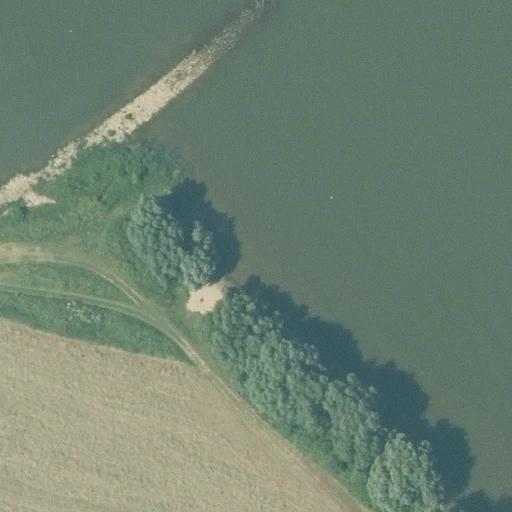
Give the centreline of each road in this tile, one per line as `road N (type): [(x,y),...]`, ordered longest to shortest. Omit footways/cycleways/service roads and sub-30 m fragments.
road 1 (track): [(167,330),(0,288)]
road 2 (track): [(124,511),(0,481)]
